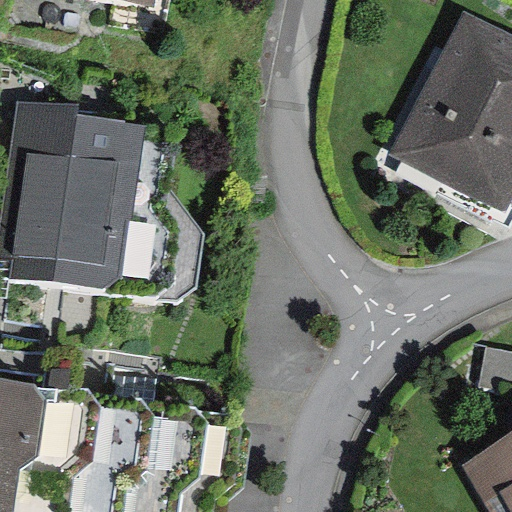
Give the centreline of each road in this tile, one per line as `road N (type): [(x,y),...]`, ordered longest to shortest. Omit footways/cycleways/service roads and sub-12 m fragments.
road 1 (residential): [(304,0),(289,86),(298,201),(382,327)]
road 2 (residential): [(382,327),(346,377),(307,480),(304,511)]
road 3 (residential): [(511,263),(476,270),(382,327)]
